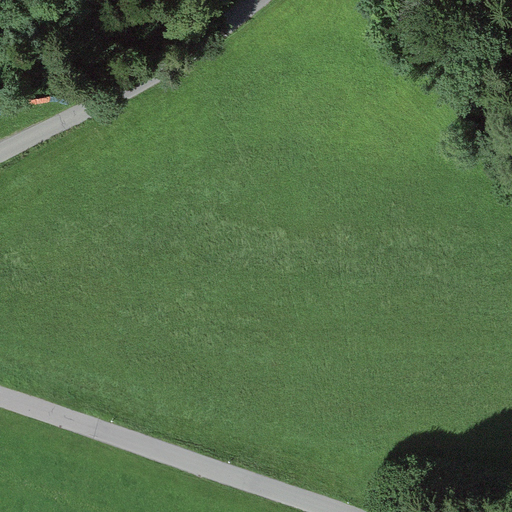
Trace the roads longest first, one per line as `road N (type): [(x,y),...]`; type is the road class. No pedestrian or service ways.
road 1 (residential): [(0,397),(334,511)]
road 2 (residential): [(246,0),(123,85),(0,150)]
